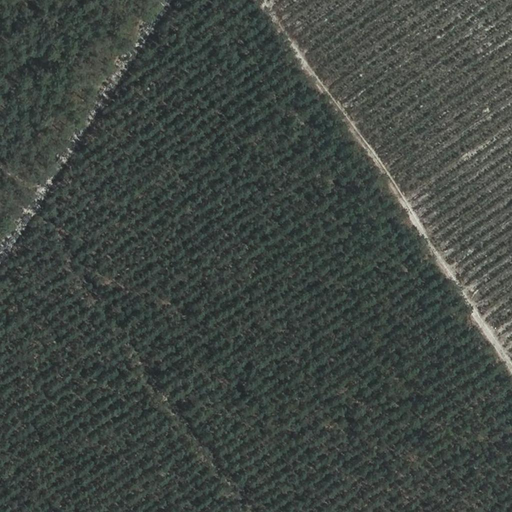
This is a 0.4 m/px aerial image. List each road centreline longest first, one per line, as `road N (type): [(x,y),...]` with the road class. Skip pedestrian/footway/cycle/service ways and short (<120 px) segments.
road 1 (track): [(511,359),(264,0)]
road 2 (track): [(250,511),(34,197)]
road 3 (track): [(0,249),(165,0)]
